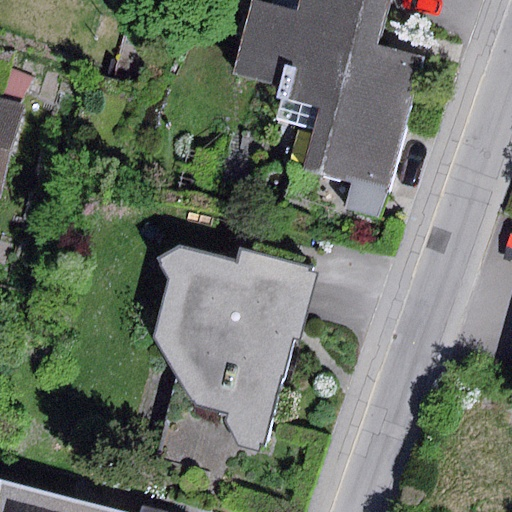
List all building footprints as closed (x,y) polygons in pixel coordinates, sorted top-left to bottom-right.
[(390,0),(300,0),(297,13),(252,1),(233,75),(279,86),(276,96),(319,108),(304,168),(353,181),(386,189),(391,190),(426,55),(380,43),(390,0)] [(0,188),(20,109),(0,104),(0,188)] [(386,189),(353,181),(346,208),(379,217),(386,189)] [(297,333),(313,270),(242,253),(240,264),(179,249),(158,259),(169,280),(156,340),(195,404),(230,413),(227,422),(238,443),(261,449),(291,331),(297,333)] [(106,511),(0,485),(0,511),(106,511)]
